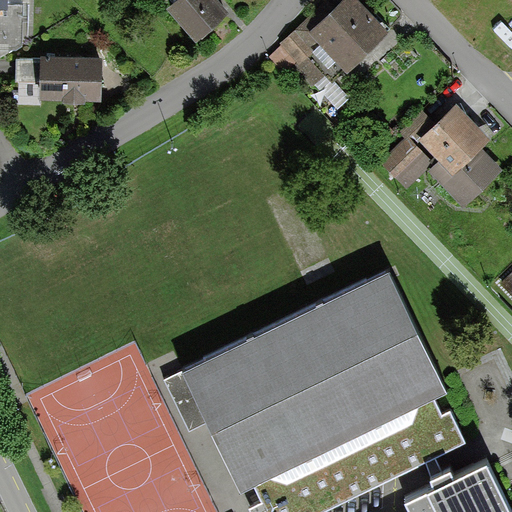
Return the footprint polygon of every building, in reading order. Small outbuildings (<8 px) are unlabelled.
[(9,0),(0,0),(0,44),(21,46),(23,2),(9,2),(9,0)] [(228,5),(223,0),(169,0),(168,1),(197,33),(200,31),(201,33),(212,24),(210,21),(228,5)] [(283,44),(271,54),(285,68),(293,61),(312,83),(327,70),(333,77),(347,64),(361,79),(409,37),(395,20),(388,26),(365,0),(333,0),(319,13),(315,8),(279,40),(283,44)] [(103,49),(41,48),(41,59),(20,59),(20,97),(40,97),(41,94),(102,95),(103,49)] [(458,97),(419,133),(439,156),(428,166),(453,193),(460,186),(470,197),(504,166),(482,142),(492,133),(458,97)] [(404,136),(382,157),(407,184),(435,158),(411,132),(430,114),(422,106),(397,130),(404,136)] [(237,488),(247,511),(287,511),(433,446),(463,432),(473,427),(453,383),(446,386),(440,374),(447,371),(395,257),(156,365),(182,423),(203,413),(230,474),(238,470),(245,484),(237,488)] [(511,270),(502,279),(511,289),(511,270)] [(463,432),(433,446),(444,468),(474,455),(463,432)] [(511,511),(511,475),(497,444),(474,455),(444,468),(404,486),(415,511),(511,511)]
